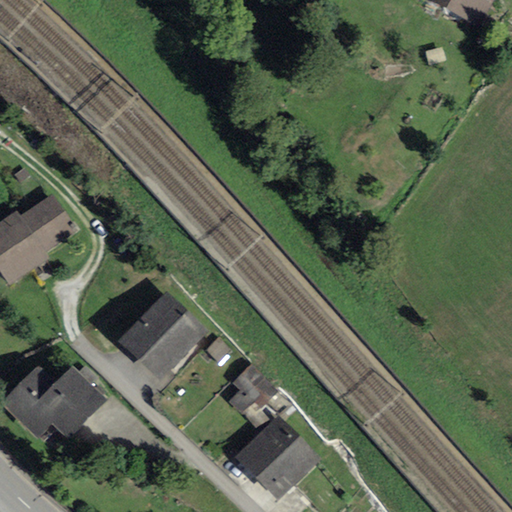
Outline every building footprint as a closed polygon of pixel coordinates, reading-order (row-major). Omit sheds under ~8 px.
[(423,0),(423,1),(480,29),(494,0),(423,0)] [(46,254),(77,232),(51,196),(20,218),(17,213),(0,225),(0,274),(10,288),(50,260),(46,254)] [(207,338),(166,297),(119,345),(159,385),(207,338)] [(38,368),(0,407),(37,442),(52,427),(69,444),(107,404),(72,370),(57,386),(38,368)] [(320,461),(277,419),(235,462),(278,504),(320,461)]
